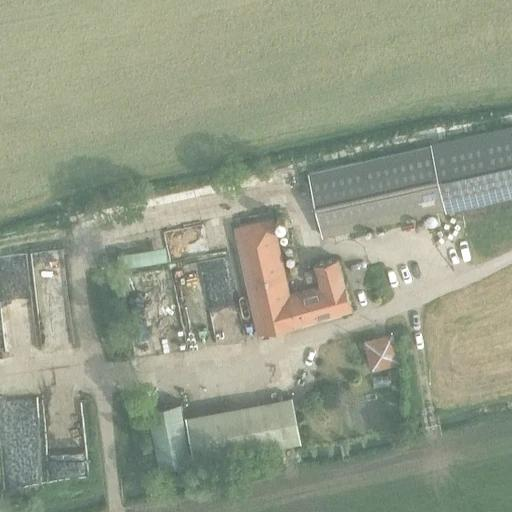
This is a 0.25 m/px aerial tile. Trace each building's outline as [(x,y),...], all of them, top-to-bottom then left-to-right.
[(511,127),(309,172),(323,235),(511,194),(511,127)] [(298,324),(352,310),(338,257),(316,263),(316,266),(307,269),(311,284),(320,282),(321,286),(290,294),(274,219),(235,227),(258,334),(299,325),(298,324)] [(207,285),(220,344),(246,339),(233,280),(207,285)] [(363,341),(372,371),(401,363),(393,333),(363,341)] [(293,396),(186,415),(194,460),(301,440),(293,396)] [(160,468),(193,461),(180,402),(147,409),(160,468)]
